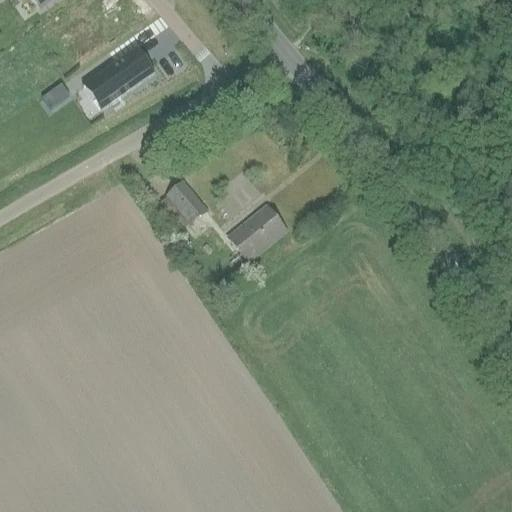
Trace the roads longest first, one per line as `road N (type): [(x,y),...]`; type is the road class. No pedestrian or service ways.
road 1 (tertiary): [(511,361),(411,212),(280,49)]
road 2 (unclassified): [(0,217),(226,86)]
